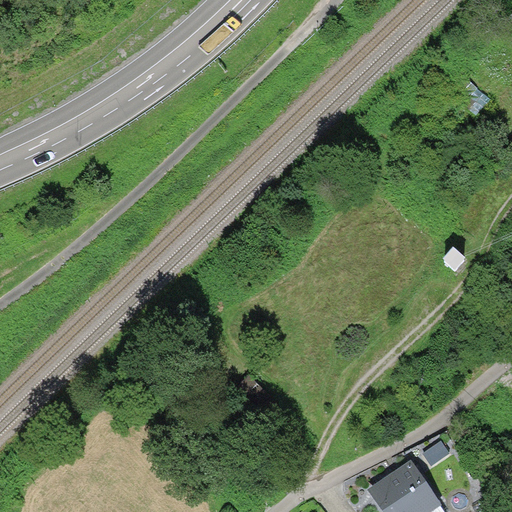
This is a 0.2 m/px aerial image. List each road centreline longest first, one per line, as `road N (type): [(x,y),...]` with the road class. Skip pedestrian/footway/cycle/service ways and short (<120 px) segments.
road 1 (track): [(0,296),(82,235),(322,0)]
road 2 (track): [(511,208),(487,264),(336,411),(311,456),(318,486)]
road 3 (trunk): [(239,0),(126,91),(0,157)]
road 4 (residential): [(511,359),(430,428),(277,511)]
